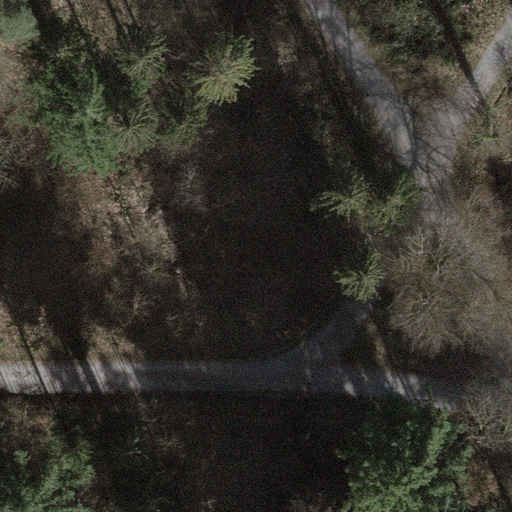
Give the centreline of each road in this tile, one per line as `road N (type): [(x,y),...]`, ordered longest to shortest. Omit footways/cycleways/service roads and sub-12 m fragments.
road 1 (track): [(0,367),(310,379),(417,391),(511,414)]
road 2 (track): [(422,172),(310,379)]
road 3 (track): [(511,360),(422,172)]
road 4 (track): [(422,172),(315,0)]
road 5 (track): [(511,31),(422,172)]
